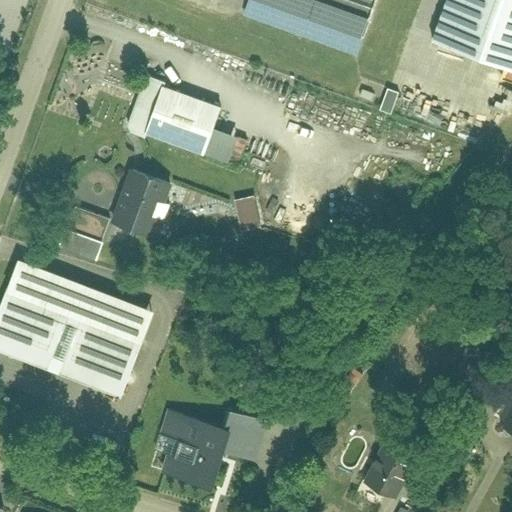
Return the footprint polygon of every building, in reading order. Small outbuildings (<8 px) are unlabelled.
[(380,0),(251,0),(244,19),(358,60),(380,0)] [(511,0),(449,0),(433,47),(511,74),(511,0)] [(206,160),(222,111),(163,93),(165,86),(145,80),(128,135),(206,160)] [(174,185),(133,172),(115,227),(157,240),(174,185)] [(71,208),(63,232),(57,252),(97,264),(111,220),(71,208)] [(156,316),(20,266),(0,320),(0,359),(123,405),(156,316)] [(511,399),(510,404),(502,400),(498,408),(505,412),(500,421),(511,427),(511,399)] [(221,427),(171,412),(159,452),(170,455),(162,482),(216,498),(228,460),(256,469),(269,425),(225,411),(221,427)] [(385,443),(366,479),(395,494),(414,458),(385,443)]
